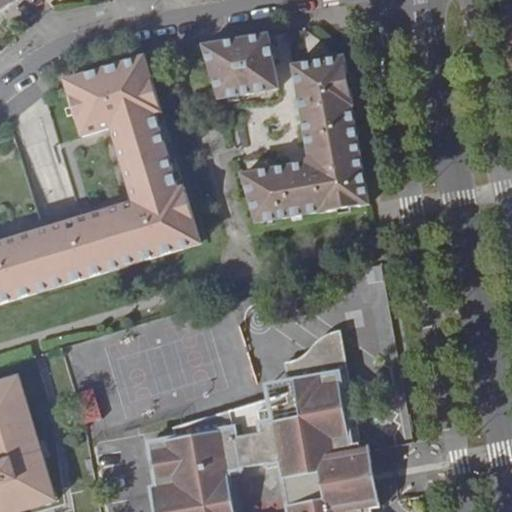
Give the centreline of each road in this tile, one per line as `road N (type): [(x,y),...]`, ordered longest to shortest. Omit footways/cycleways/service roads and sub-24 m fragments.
road 1 (tertiary): [(425,0),(511,492)]
road 2 (residential): [(0,81),(27,59),(96,31),(293,0)]
